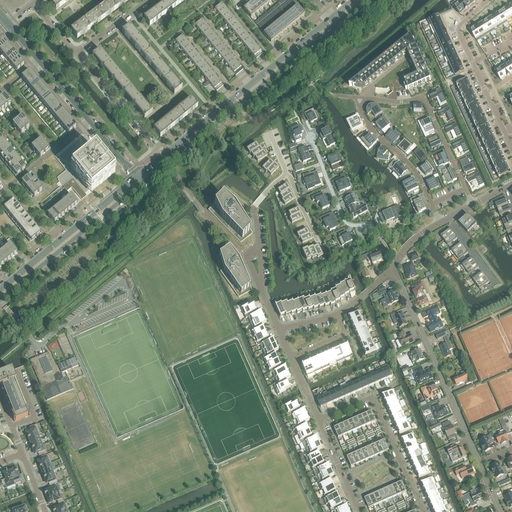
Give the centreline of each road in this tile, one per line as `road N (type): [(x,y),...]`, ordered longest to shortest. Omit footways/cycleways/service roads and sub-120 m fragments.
road 1 (secondary): [(330,15),(160,157)]
road 2 (secondary): [(165,162),(337,23)]
road 3 (residential): [(479,461),(392,266)]
road 4 (residential): [(136,177),(6,22)]
road 5 (secondary): [(0,297),(141,182)]
road 6 (residential): [(422,511),(373,400),(318,419)]
road 7 (secondary): [(136,177),(0,287)]
road 8 (residential): [(487,0),(458,28),(511,147)]
road 9 (residential): [(473,205),(427,104),(368,98)]
road 10 (residential): [(360,109),(411,166),(440,222)]
road 11 (residential): [(160,157),(76,54)]
